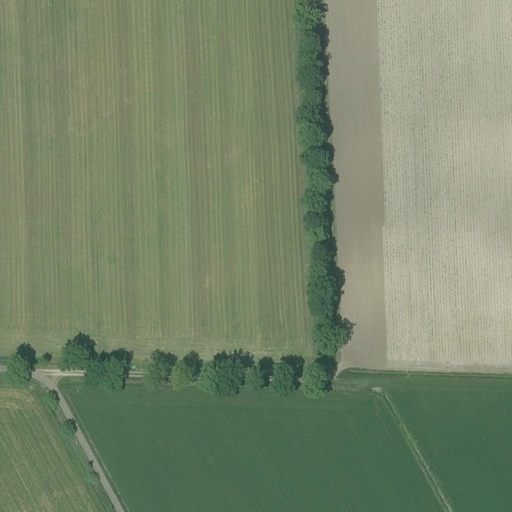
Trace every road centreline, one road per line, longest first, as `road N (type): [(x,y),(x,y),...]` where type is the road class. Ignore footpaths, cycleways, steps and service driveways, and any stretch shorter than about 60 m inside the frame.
road 1 (track): [(35,374),(312,383)]
road 2 (track): [(35,374),(51,387),(119,511)]
